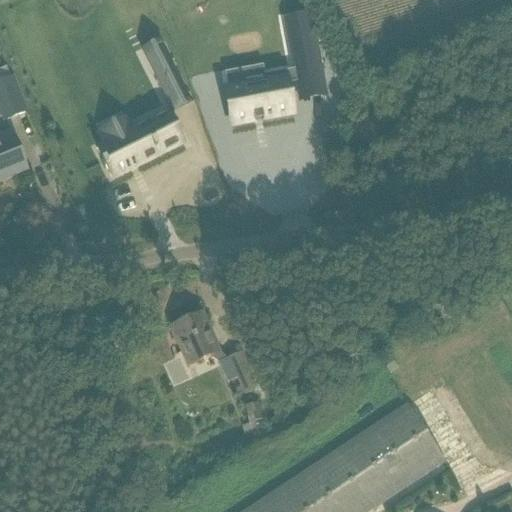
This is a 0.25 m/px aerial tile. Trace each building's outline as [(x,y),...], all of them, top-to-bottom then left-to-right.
[(312,30),(287,34),(295,79),(320,74),(312,30)] [(159,54),(143,62),(167,109),(183,101),(159,54)] [(0,117),(3,124),(26,115),(7,69),(0,71),(0,117)] [(245,87),(224,91),(230,126),(253,122),(253,123),(254,123),(254,121),(261,120),(261,121),(262,121),(262,120),(292,114),(285,79),(263,84),(245,87)] [(167,115),(96,151),(102,164),(100,165),(103,170),(104,169),(111,182),(182,145),(167,115)] [(0,142),(0,181),(25,171),(12,138),(0,142)] [(169,329),(177,347),(187,368),(219,354),(202,314),(169,329)] [(153,343),(160,364),(170,361),(164,339),(153,343)] [(226,361),(243,396),(258,391),(240,355),(226,361)] [(393,363),(385,368),(390,375),(398,370),(393,363)] [(248,425),(240,427),(243,436),(250,434),(251,436),(266,432),(259,405),(243,410),(248,425)] [(248,511),(369,511),(445,463),(409,407),(248,511)]
